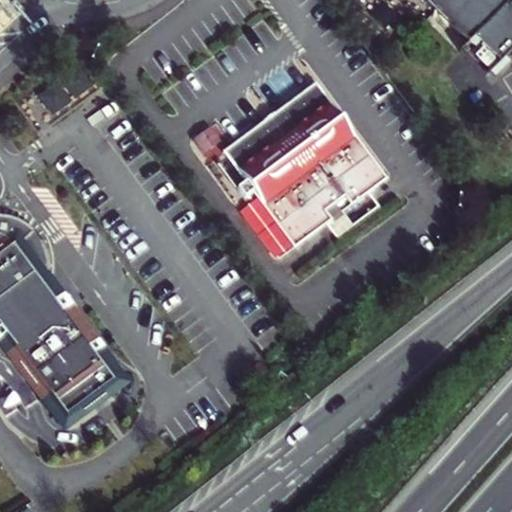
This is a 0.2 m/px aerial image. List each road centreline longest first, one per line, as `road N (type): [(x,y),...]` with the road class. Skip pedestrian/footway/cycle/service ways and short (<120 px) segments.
road 1 (trunk): [(511,272),(233,511)]
road 2 (trunk): [(511,408),(420,511)]
